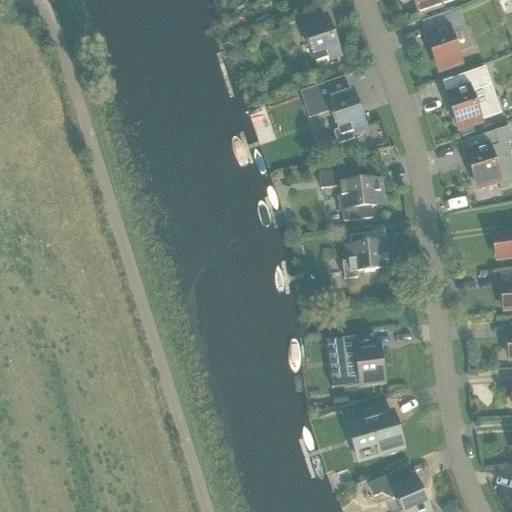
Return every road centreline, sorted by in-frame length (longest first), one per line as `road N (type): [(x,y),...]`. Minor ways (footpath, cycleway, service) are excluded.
road 1 (residential): [(206,511),(51,29),(26,0)]
road 2 (residential): [(478,511),(448,406),(415,154),(363,0)]
